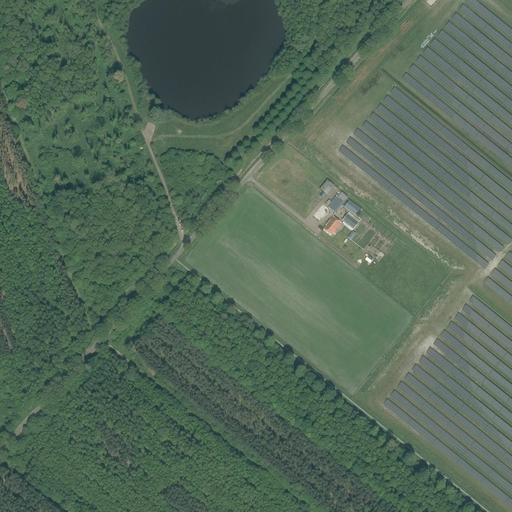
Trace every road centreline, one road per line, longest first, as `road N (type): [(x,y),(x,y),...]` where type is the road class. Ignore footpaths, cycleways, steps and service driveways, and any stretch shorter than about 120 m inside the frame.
road 1 (residential): [(185,246),(407,0)]
road 2 (track): [(0,78),(97,346)]
road 3 (residential): [(0,451),(185,246)]
road 4 (track): [(149,134),(185,149),(244,126),(314,47),(324,0)]
road 5 (track): [(119,354),(311,511)]
road 6 (track): [(150,126),(138,117),(87,0)]
road 7 (unclassified): [(185,246),(147,143),(150,126)]
